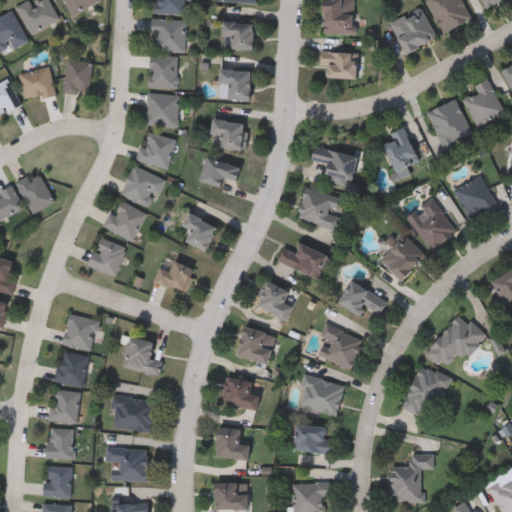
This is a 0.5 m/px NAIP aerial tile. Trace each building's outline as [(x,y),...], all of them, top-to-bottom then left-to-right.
[(50,0),(60,17),(33,33),(17,6),(26,0),(30,0),(33,5),(41,0),(50,0)] [(65,0),(99,0),(73,14),(65,0)] [(155,0),(186,0),(186,13),(155,13),(155,0)] [(323,32),(323,0),(354,0),(354,32),(323,32)] [(443,31),(426,0),(462,0),(471,17),(443,31)] [(505,0),(481,0),(487,10),(505,0)] [(389,22),(420,5),(436,35),(405,52),(389,22)] [(29,38),(2,54),(0,50),(0,15),(11,9),(29,38)] [(186,18),(187,49),(155,50),(154,19),(186,18)] [(231,35),(223,35),(223,21),(255,21),(255,48),(231,48),(231,35)] [(356,50),(356,76),(326,76),(326,64),(320,64),(320,50),(356,50)] [(151,86),(151,55),(179,55),(179,86),(151,86)] [(66,91),(68,59),(93,61),(91,93),(66,91)] [(511,88),(502,70),(511,64),(511,88)] [(20,73),(49,65),(57,92),(28,101),(20,73)] [(252,98),(221,98),(221,68),(252,68),(252,98)] [(0,82),(9,78),(22,103),(0,114),(0,82)] [(477,91),(474,85),(488,78),(505,112),(478,125),(464,98),(477,91)] [(147,123),(149,92),(180,94),(178,125),(147,123)] [(456,98),(473,134),(445,148),(428,112),(456,98)] [(245,149),(220,146),(221,134),(211,133),(213,119),(248,123),(245,149)] [(420,160),(406,166),(409,174),(399,178),(384,144),(394,140),(390,132),(404,125),(420,160)] [(168,168),(138,158),(147,129),(177,139),(168,168)] [(311,161),(315,145),(357,156),(350,186),(325,180),(329,165),(311,161)] [(223,186),(200,179),(207,155),(242,165),(238,180),(225,177),(223,186)] [(165,176),(155,206),(123,195),(133,165),(165,176)] [(18,183),(39,171),(57,200),(35,212),(18,183)] [(483,209),(469,216),(455,189),(482,175),(499,208),(486,214),(483,209)] [(0,220),(0,192),(14,185),(26,207),(0,220)] [(337,230),(297,218),(307,186),(346,199),(337,230)] [(458,230),(433,250),(407,217),(433,197),(458,230)] [(116,212),(121,200),(148,210),(136,239),(105,227),(111,211),(116,212)] [(206,251),(186,240),(192,229),(182,224),(190,211),(219,227),(206,251)] [(404,233),(426,255),(401,280),(379,259),(404,233)] [(90,264),(101,236),(128,247),(116,275),(90,264)] [(285,246),(297,251),(300,243),(333,257),(324,280),(278,261),(285,246)] [(13,294),(0,289),(0,256),(14,262),(9,276),(18,279),(13,294)] [(160,267),(172,270),(174,262),(196,267),(191,290),(156,282),(160,267)] [(511,298),(503,303),(492,280),(511,270),(511,298)] [(366,306),(361,316),(339,303),(352,281),(387,301),(380,314),(366,306)] [(287,320),(258,305),(270,282),(291,292),(286,302),(294,306),(287,320)] [(0,299),(10,302),(5,326),(0,324),(0,299)] [(100,319),(93,349),(64,343),(71,312),(100,319)] [(460,312),(488,335),(468,358),(460,352),(447,368),(427,352),(460,312)] [(365,339),(352,369),(315,353),(328,324),(365,339)] [(238,356),(245,327),(276,335),(269,363),(238,356)] [(152,358),(165,360),(162,374),(123,366),(129,335),(156,341),(152,358)] [(85,385),(57,381),(62,350),(90,354),(85,385)] [(440,404),(431,400),(425,416),(403,407),(420,364),(452,377),(440,404)] [(338,415),(298,406),(305,374),(345,383),(338,415)] [(257,409),(224,402),(229,377),(262,383),(257,409)] [(51,418),(56,388),(82,391),(78,422),(51,418)] [(156,399),(152,431),(111,426),(115,394),(156,399)] [(295,449),(297,424),(334,428),(332,453),(295,449)] [(48,457),(49,427),(75,427),(75,458),(48,457)] [(217,457),(218,427),(241,428),(240,444),(249,444),(249,458),(217,457)] [(149,447),(149,479),(115,479),(115,461),(107,461),(108,446),(149,447)] [(391,500),(392,465),(411,466),(411,453),(434,453),(434,468),(423,468),(422,500),(391,500)] [(47,495),(47,464),(72,465),(72,495),(47,495)] [(501,511),(487,480),(511,468),(511,511),(501,511)] [(215,509),(215,482),(238,482),(238,493),(248,493),(248,509),(215,509)] [(326,511),(294,511),(294,482),(330,482),(330,496),(326,496),(326,511)] [(455,511),(453,507),(466,501),(471,511),(455,511)] [(44,511),(44,502),(72,502),(72,511),(44,511)] [(113,511),(113,503),(150,502),(150,511),(113,511)]
